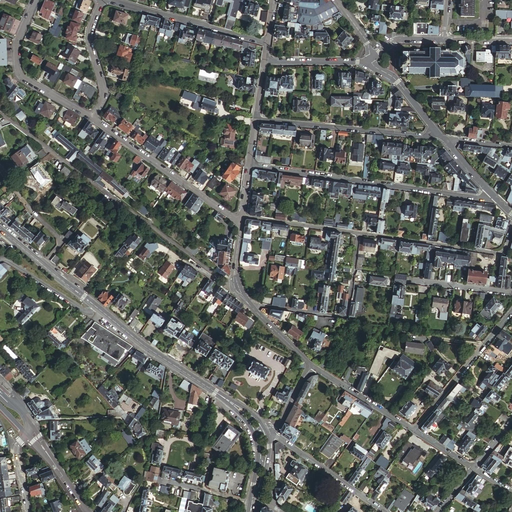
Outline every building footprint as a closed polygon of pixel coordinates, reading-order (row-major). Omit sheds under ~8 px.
[(47,0),(44,0),(42,7),(51,11),(54,6),(51,5),(52,2),(47,0)] [(82,0),(78,0),(76,8),(87,12),(91,1),(87,0),(85,0),(86,1),(82,0)] [(194,0),(194,5),(202,8),(201,11),(209,13),(212,0),(194,0)] [(240,0),(216,0),(216,4),(222,6),(223,0),(230,0),(233,1),(229,16),(228,15),(227,19),(224,28),(232,30),(240,0)] [(256,1),(251,0),(241,0),(240,5),(243,6),(239,21),(245,23),(246,21),(255,24),(257,15),(256,14),(258,7),(254,6),(256,1)] [(330,0),(299,0),(299,6),(298,11),(297,15),(297,19),(296,23),(304,25),(312,26),(318,23),(320,22),(324,20),(330,16),(332,15),(339,12),(330,0)] [(369,0),(368,8),(379,10),(379,4),(377,4),(377,0),(369,0)] [(443,0),(430,0),(430,9),(442,10),(443,0)] [(460,15),(473,16),(473,0),(459,0),(460,2),(458,2),(458,6),(460,7),(460,15)] [(390,5),(381,4),(381,10),(389,11),(388,18),(403,19),(403,18),(407,18),(407,12),(403,12),(404,7),(395,6),(395,4),(393,4),(392,6),(390,5)] [(42,7),(40,12),(43,14),(42,17),(52,21),(54,17),(50,15),(51,11),(42,7)] [(296,9),(285,7),(284,13),(293,14),(297,15),(298,11),(296,11),(296,9)] [(128,15),(112,10),(109,20),(125,25),(128,15)] [(82,13),(76,11),(73,19),(81,22),(83,16),(81,16),(82,13)] [(511,11),(496,11),(496,19),(506,19),(506,18),(511,17),(511,22),(511,29),(511,28),(511,11)] [(342,16),(339,12),(332,15),(336,21),(342,16)] [(293,14),(284,13),(283,21),(295,23),(296,23),(297,19),(292,18),(293,14)] [(15,19),(4,14),(0,22),(0,28),(9,32),(15,19)] [(59,27),(62,17),(63,16),(59,14),(54,25),(59,27)] [(147,16),(142,14),(138,27),(143,28),(145,23),(147,16)] [(380,15),(371,14),(370,19),(374,19),(373,27),(379,28),(380,15)] [(147,16),(145,23),(151,25),(153,17),(147,15),(147,16)] [(153,17),(151,25),(158,27),(159,23),(161,23),(162,19),(153,17)] [(162,19),(161,23),(159,29),(159,32),(165,33),(165,35),(171,36),(172,31),(171,31),(173,24),(166,23),(167,20),(162,19)] [(79,25),(72,22),(70,28),(68,27),(67,29),(77,33),(79,25)] [(295,28),(295,23),(286,22),(286,28),(275,26),(273,38),(283,39),(283,37),(289,37),(290,28),(287,28),(287,27),(295,28)] [(296,23),(295,23),(295,28),(295,34),(295,38),(308,38),(308,36),(312,36),(312,32),(308,32),(308,28),(304,28),(304,25),(296,23)] [(427,34),(428,26),(428,23),(413,23),(412,34),(427,34)] [(187,26),(180,24),(179,30),(180,30),(179,36),(186,38),(186,36),(192,38),(193,34),(194,30),(186,28),(187,26)] [(57,31),(58,27),(54,25),(50,35),(55,37),(57,31)] [(438,35),(438,27),(428,26),(427,34),(438,35)] [(67,29),(66,32),(68,33),(66,37),(74,40),(77,33),(67,29)] [(205,31),(198,29),(197,31),(196,35),(195,40),(199,41),(202,41),(205,31)] [(94,35),(95,36),(103,38),(106,39),(107,34),(105,34),(105,33),(95,30),(94,35)] [(216,34),(205,31),(202,41),(203,42),(204,43),(206,44),(207,43),(213,44),(216,34)] [(353,39),(343,31),(333,42),(344,50),(353,39)] [(42,36),(34,32),(30,41),(39,45),(42,36)] [(139,43),(141,39),(136,37),(125,33),(122,42),(135,45),(136,42),(139,43)] [(329,37),(326,33),(316,33),(316,39),(323,39),(323,43),(329,43),(329,37)] [(224,36),(216,34),(213,44),(221,46),(222,45),(224,36)] [(233,38),(224,36),(222,45),(228,46),(228,48),(230,49),(230,47),(233,38)] [(243,41),(233,38),(230,47),(241,50),(242,46),(243,41)] [(257,44),(248,42),(246,57),(243,56),(243,60),(244,60),(246,61),(245,65),(253,66),(257,44)] [(132,48),(120,44),(117,55),(125,58),(124,60),(129,62),(132,54),(130,53),(132,48)] [(80,52),(68,45),(62,57),(70,61),(71,59),(75,61),(80,52)] [(495,53),(495,59),(510,59),(511,58),(511,53),(510,53),(510,46),(495,46),(495,53)] [(418,48),(417,48),(417,49),(415,49),(415,48),(414,48),(414,49),(415,49),(414,51),(413,51),(413,52),(408,52),(409,51),(407,51),(407,52),(404,52),(404,51),(401,51),(401,54),(402,54),(402,57),(400,57),(399,57),(400,58),(400,60),(399,60),(398,61),(399,62),(400,65),(399,64),(399,66),(399,68),(399,70),(400,70),(400,69),(402,69),(402,72),(401,72),(401,74),(403,74),(407,74),(407,75),(409,75),(409,74),(413,74),(413,75),(414,75),(414,74),(419,74),(419,75),(420,75),(420,74),(426,74),(426,75),(427,75),(427,78),(426,78),(426,79),(427,79),(428,79),(428,80),(429,80),(430,79),(437,79),(437,80),(438,80),(438,79),(439,79),(439,78),(440,78),(439,78),(439,75),(440,75),(440,74),(443,75),(444,75),(444,74),(448,75),(449,75),(450,75),(450,74),(456,74),(457,75),(457,74),(459,71),(460,72),(461,71),(460,71),(462,69),(463,69),(463,68),(462,68),(462,58),(463,58),(462,57),(462,58),(460,56),(461,55),(460,54),(459,55),(457,53),(457,52),(456,53),(450,53),(450,52),(450,51),(448,51),(448,52),(445,52),(445,51),(443,51),(443,52),(441,52),(440,51),(439,51),(439,50),(440,50),(440,49),(439,49),(439,48),(439,47),(437,47),(437,48),(430,48),(430,47),(429,47),(429,48),(428,48),(428,49),(427,49),(427,50),(428,50),(428,51),(427,51),(427,52),(424,52),(424,51),(423,51),(423,52),(419,52),(419,51),(418,51),(418,50),(419,50),(419,49),(418,49),(418,48)] [(485,52),(481,51),(474,51),(474,61),(485,61),(485,62),(491,62),(491,54),(489,54),(489,49),(485,49),(485,52)] [(44,61),(45,58),(32,51),(30,53),(34,55),(44,61)] [(44,61),(34,55),(31,61),(41,66),(44,61)] [(58,68),(49,63),(44,70),(54,76),(58,68)] [(121,69),(112,65),(110,71),(119,74),(118,78),(124,81),(128,69),(121,67),(121,69)] [(80,73),(67,66),(64,71),(67,73),(68,72),(78,77),(80,73)] [(367,80),(369,75),(355,71),(355,75),(355,81),(360,82),(361,80),(367,81),(367,80)] [(354,87),(355,81),(355,75),(345,75),(345,74),(344,73),(340,73),(339,74),(335,74),(335,87),(354,87)] [(312,75),(312,89),(315,89),(322,89),(322,80),(323,80),(324,74),(315,74),(315,75),(312,75)] [(74,88),(78,80),(69,75),(65,83),(74,88)] [(89,78),(86,76),(83,80),(90,84),(93,80),(89,78)] [(257,80),(240,76),(239,82),(238,82),(236,89),(238,89),(237,90),(238,90),(241,91),(242,90),(247,90),(247,92),(254,94),(255,93),(257,80)] [(279,91),(281,79),(267,77),(267,80),(265,96),(269,97),(269,91),(273,92),(273,96),(278,97),(279,91)] [(287,79),(281,79),(279,91),(293,91),(293,79),(291,77),(287,77),(287,78),(287,79)] [(78,90),(82,82),(78,80),(74,88),(78,90)] [(11,88),(16,93),(22,99),(26,94),(11,81),(5,87),(9,90),(11,88)] [(83,82),(82,82),(78,90),(74,98),(79,101),(81,97),(78,95),(80,92),(91,98),(96,89),(83,82)] [(469,85),(469,82),(462,82),(462,88),(465,88),(465,94),(458,94),(458,95),(457,94),(455,94),(456,87),(448,87),(448,88),(445,88),(445,91),(439,90),(439,96),(444,96),(448,96),(453,97),(468,97),(469,85)] [(381,95),(382,90),(380,90),(380,84),(375,83),(375,84),(373,83),(373,87),(371,88),(371,89),(371,90),(372,91),(372,95),(376,95),(381,95)] [(396,86),(391,84),(389,97),(392,97),(395,97),(403,97),(404,98),(396,86)] [(468,97),(480,97),(494,97),(494,86),(469,85),(468,97)] [(494,86),(494,97),(501,98),(502,86),(494,86)] [(19,114),(16,116),(21,122),(27,116),(12,99),(16,93),(11,88),(9,90),(6,94),(10,101),(11,103),(19,114)] [(365,91),(362,96),(362,99),(368,99),(371,99),(372,95),(372,91),(371,90),(371,89),(368,93),(365,91)] [(116,92),(114,96),(122,100),(123,95),(116,92)] [(312,93),(309,93),(293,93),(292,102),(294,102),(294,100),(303,101),(303,103),(307,103),(307,100),(312,100),(312,93)] [(219,102),(206,97),(198,95),(196,100),(198,101),(197,107),(203,109),(203,107),(220,112),(221,108),(217,106),(219,102)] [(353,109),(354,96),(331,96),(331,106),(340,106),(340,103),(344,103),(344,106),(352,107),(352,109),(353,109)] [(358,101),(358,96),(354,96),(353,109),(353,112),(360,112),(361,110),(366,110),(366,103),(362,103),(362,102),(358,101)] [(444,96),(439,96),(431,96),(431,106),(433,109),(439,109),(439,105),(443,105),(444,96)] [(394,104),(394,110),(416,112),(412,108),(404,107),(403,108),(400,107),(401,103),(403,103),(403,97),(395,97),(394,104)] [(308,103),(307,103),(303,103),(303,101),(294,100),(294,102),(293,110),(307,111),(308,103)] [(386,101),(383,100),(383,102),(374,102),(374,113),(380,113),(380,112),(387,113),(388,105),(388,101),(386,101)] [(461,100),(456,100),(456,103),(450,103),(449,114),(456,114),(456,112),(464,112),(464,105),(461,105),(461,100)] [(493,117),(493,106),(489,106),(490,102),(483,101),(483,105),(482,104),(481,116),(486,116),(486,117),(487,117),(488,118),(491,119),(492,117),(493,117)] [(504,103),(498,103),(497,106),(496,106),(495,117),(505,118),(506,110),(509,110),(509,104),(508,104),(509,101),(504,101),(504,103)] [(55,108),(45,102),(39,113),(49,119),(55,108)] [(77,114),(63,107),(58,115),(64,119),(74,126),(80,116),(77,114)] [(122,117),(123,117),(119,114),(116,111),(116,109),(115,109),(114,110),(110,107),(107,112),(107,113),(104,117),(109,120),(110,120),(117,125),(122,117)] [(400,114),(396,113),(396,115),(390,114),(389,125),(400,126),(400,114)] [(400,114),(400,126),(401,126),(401,130),(408,131),(408,123),(407,123),(407,122),(410,120),(410,116),(409,115),(408,115),(408,113),(405,113),(405,114),(400,114)] [(133,125),(124,119),(119,127),(130,135),(136,127),(140,121),(137,119),(133,125)] [(90,122),(89,121),(79,135),(80,136),(81,135),(82,135),(85,132),(88,134),(91,129),(90,128),(91,127),(93,124),(90,122)] [(224,134),(222,134),(222,138),(220,138),(219,144),(224,144),(224,143),(230,144),(229,145),(235,146),(236,138),(233,138),(233,135),(235,125),(225,123),(225,127),(224,127),(223,132),(224,132),(224,134)] [(272,134),(273,124),(262,123),(260,125),(259,133),(272,134)] [(284,125),(273,124),(272,134),(295,136),(295,135),(296,127),(284,125)] [(91,127),(90,128),(91,129),(88,134),(94,138),(98,132),(91,127)] [(148,136),(136,127),(130,135),(143,144),(148,136)] [(477,129),(478,127),(473,127),(473,130),(469,129),(469,137),(477,138),(477,129)] [(57,131),(55,129),(44,141),(46,143),(53,135),(57,131)] [(107,134),(103,131),(95,143),(103,148),(107,142),(104,139),(107,136),(106,135),(107,134)] [(60,133),(57,138),(72,151),(76,146),(72,144),(60,133)] [(299,135),(295,135),(295,136),(293,143),(298,143),(298,145),(306,146),(313,147),(314,135),(305,135),(305,134),(300,133),(299,134),(299,135)] [(161,142),(151,135),(148,140),(149,140),(145,145),(154,151),(161,142)] [(120,143),(115,140),(112,145),(108,151),(110,152),(111,151),(113,153),(110,158),(116,162),(121,155),(116,152),(118,150),(116,149),(120,143)] [(392,143),(382,142),(382,145),(381,153),(388,153),(391,154),(392,143)] [(363,144),(353,143),(352,160),(361,161),(363,144)] [(391,154),(397,154),(400,155),(401,144),(392,143),(391,154)] [(340,145),(336,144),(334,160),(343,161),(344,154),(343,154),(343,150),(339,149),(340,145)] [(400,155),(403,155),(411,156),(412,149),(405,148),(406,145),(401,144),(400,155)] [(481,147),(463,145),(462,150),(462,151),(468,151),(468,153),(481,154),(481,147)] [(411,156),(417,157),(421,157),(422,147),(418,146),(417,149),(412,149),(411,156)] [(163,150),(159,155),(170,163),(171,162),(174,165),(182,154),(178,152),(178,150),(176,148),(174,149),(172,152),(165,147),(163,150)] [(332,149),(319,147),(317,159),(324,161),(325,158),(332,159),(333,150),(332,150),(332,149)] [(421,157),(424,157),(427,158),(427,156),(430,156),(434,153),(434,150),(435,150),(436,150),(436,149),(436,148),(435,147),(434,147),(434,148),(433,148),(422,147),(421,157)] [(453,159),(443,148),(431,157),(430,163),(433,164),(434,159),(439,155),(441,156),(440,157),(446,164),(453,159)] [(498,166),(499,164),(501,162),(501,160),(499,158),(497,162),(491,158),(496,149),(490,148),(487,155),(482,163),(486,165),(484,169),(493,174),(498,166)] [(42,160),(48,155),(43,149),(37,153),(42,160)] [(503,157),(507,150),(500,149),(497,154),(503,157)] [(511,150),(507,150),(503,157),(509,157),(511,157),(511,160),(511,165),(511,150)] [(32,159),(26,152),(24,154),(21,151),(13,157),(21,168),(29,162),(29,161),(32,159)] [(258,162),(270,164),(270,157),(261,156),(261,151),(256,151),(255,160),(258,162)] [(84,154),(80,158),(81,158),(100,175),(104,170),(84,154)] [(139,161),(141,158),(137,155),(133,161),(137,164),(139,161)] [(188,160),(183,157),(178,165),(183,169),(184,167),(189,170),(193,165),(188,161),(188,160)] [(396,160),(394,159),(392,159),(391,164),(379,162),(378,169),(385,170),(385,169),(392,170),(393,164),(395,164),(396,160)] [(453,159),(446,164),(443,167),(451,177),(452,176),(460,170),(461,169),(453,159)] [(404,160),(399,160),(398,163),(397,162),(397,167),(396,167),(395,173),(394,173),(393,182),(398,183),(400,174),(407,174),(408,164),(405,164),(405,161),(404,160)] [(142,163),(139,161),(137,164),(133,170),(136,172),(140,175),(146,168),(141,164),(142,163)] [(416,162),(414,161),(414,164),(416,164),(415,172),(421,172),(420,174),(427,174),(427,168),(428,168),(429,163),(425,162),(422,162),(421,162),(416,162)] [(232,162),(227,169),(236,176),(239,171),(237,170),(240,168),(232,162)] [(72,171),(65,165),(60,172),(66,177),(72,171)] [(199,167),(198,166),(192,174),(192,175),(196,178),(196,179),(198,180),(199,180),(204,183),(208,177),(206,175),(207,173),(201,169),(201,170),(198,168),(199,167)] [(506,171),(498,166),(493,174),(503,180),(508,171),(507,170),(506,171)] [(39,171),(36,167),(32,170),(36,176),(35,176),(38,180),(38,179),(43,185),(50,180),(42,169),(39,171)] [(361,170),(353,168),(352,175),(360,177),(361,170)] [(227,169),(222,176),(229,181),(231,178),(233,179),(236,176),(227,169)] [(258,170),(255,169),(253,171),(253,176),(258,177),(258,178),(264,179),(264,180),(269,181),(269,180),(274,181),(276,173),(258,171),(258,170)] [(461,169),(460,170),(459,177),(465,184),(470,180),(466,175),(461,169)] [(104,170),(100,175),(102,177),(127,198),(131,193),(122,186),(109,174),(104,170)] [(184,178),(188,180),(192,175),(192,174),(189,171),(184,178)] [(76,175),(72,172),(67,177),(70,181),(76,175)] [(434,174),(428,173),(427,183),(432,183),(432,181),(434,182),(434,180),(438,181),(439,174),(436,174),(436,172),(434,172),(434,174)] [(223,178),(216,173),(208,185),(213,188),(218,182),(216,181),(219,178),(221,180),(223,178)] [(305,178),(281,174),(279,185),(279,187),(284,188),(285,181),(288,182),(288,184),(292,185),(293,182),(304,184),(305,178)] [(102,177),(100,175),(95,181),(104,187),(106,185),(100,180),(102,177)] [(165,190),(170,183),(162,179),(162,180),(156,177),(150,186),(155,189),(157,188),(163,192),(165,190)] [(465,184),(459,177),(457,191),(460,192),(461,186),(465,187),(464,192),(476,194),(479,189),(470,180),(465,184)] [(316,179),(305,178),(304,184),(328,188),(329,181),(316,179)] [(169,193),(175,184),(171,181),(170,183),(165,190),(169,193)] [(340,183),(329,181),(328,188),(327,192),(335,193),(335,192),(338,193),(340,183)] [(5,193),(11,187),(8,182),(1,188),(5,193)] [(354,184),(340,183),(338,193),(342,193),(341,194),(352,196),(353,190),(354,184)] [(173,196),(179,187),(175,184),(169,193),(173,196)] [(237,191),(227,184),(220,193),(224,196),(224,197),(228,200),(229,199),(232,201),(235,197),(233,196),(237,191)] [(366,201),(367,196),(368,186),(364,186),(356,185),(355,191),(353,190),(352,196),(352,198),(366,201)] [(372,187),(368,186),(367,196),(381,198),(382,188),(372,187)] [(179,187),(173,196),(177,199),(178,198),(183,190),(179,187)] [(389,189),(382,188),(381,198),(379,211),(383,211),(385,202),(387,202),(389,189)] [(183,190),(178,198),(182,200),(182,199),(186,193),(187,192),(183,190)] [(252,198),(255,198),(254,203),(259,204),(259,202),(260,203),(261,200),(263,201),(263,193),(253,192),(252,198)] [(191,196),(186,193),(182,199),(186,202),(191,196)] [(67,202),(56,195),(51,202),(62,210),(64,208),(73,214),(77,209),(66,202),(67,202)] [(202,201),(193,195),(186,205),(191,208),(188,212),(193,215),(195,211),(197,213),(200,209),(198,207),(202,201)] [(110,200),(104,196),(100,202),(105,206),(110,200)] [(438,197),(434,196),(430,221),(437,222),(439,209),(436,209),(438,197)] [(465,201),(447,199),(446,205),(453,206),(460,207),(464,207),(465,201)] [(475,203),(465,201),(464,207),(482,209),(487,210),(487,208),(491,208),(492,204),(476,202),(475,203)] [(259,204),(254,203),(253,209),(251,208),(250,215),(260,216),(261,208),(258,208),(259,204)] [(149,210),(141,204),(138,209),(145,215),(149,210)] [(401,205),(401,207),(400,214),(399,220),(403,220),(404,215),(408,216),(408,217),(414,217),(415,205),(410,205),(410,206),(405,205),(405,206),(401,205)] [(0,217),(8,225),(11,220),(7,217),(8,215),(7,214),(9,210),(5,206),(0,211),(0,217)] [(280,209),(276,208),(274,218),(285,219),(286,215),(279,214),(280,209)] [(28,221),(33,215),(29,211),(23,216),(28,221)] [(382,220),(383,211),(379,211),(378,216),(376,225),(375,233),(382,234),(384,220),(382,220)] [(299,220),(300,213),(292,212),(291,219),(299,220)] [(376,225),(378,216),(365,214),(364,221),(369,221),(368,224),(376,225)] [(505,231),(508,220),(497,217),(479,215),(478,224),(485,226),(490,227),(492,222),(496,223),(495,228),(505,231)] [(333,226),(347,229),(347,225),(339,224),(339,220),(339,219),(334,219),(333,226)] [(467,219),(462,219),(458,245),(461,245),(461,241),(466,242),(468,227),(466,227),(467,219)] [(18,233),(23,226),(15,220),(10,227),(18,233)] [(251,239),(252,233),(250,233),(251,223),(261,225),(261,221),(247,220),(246,220),(244,237),(251,239)] [(430,221),(428,235),(427,240),(428,240),(433,241),(433,237),(434,237),(437,222),(430,221)] [(289,225),(273,223),(273,227),(273,229),(272,230),(281,232),(281,230),(288,231),(289,225)] [(485,226),(478,224),(474,247),(484,249),(487,238),(489,229),(484,228),(485,226)] [(30,232),(23,226),(18,233),(24,238),(30,232)] [(490,227),(485,226),(484,228),(489,229),(494,231),(504,234),(505,231),(495,228),(490,227)] [(68,239),(73,233),(70,230),(65,236),(68,239)] [(41,232),(35,238),(34,240),(40,245),(44,240),(46,241),(50,237),(43,231),(41,232)] [(341,233),(331,231),(329,243),(333,243),(336,244),(340,244),(342,245),(343,240),(342,239),(340,239),(341,233)] [(504,234),(494,231),(491,239),(502,243),(504,234)] [(24,238),(31,244),(34,240),(35,238),(34,237),(35,236),(30,232),(24,238)] [(142,238),(136,233),(131,239),(129,237),(125,242),(134,249),(142,238)] [(89,240),(82,234),(80,237),(77,235),(72,241),(71,240),(67,245),(72,249),(74,248),(80,252),(81,251),(82,252),(84,250),(84,249),(83,248),(87,243),(89,240)] [(293,235),(292,234),(291,240),(292,240),(302,242),(304,242),(305,236),(298,235),(297,234),(293,234),(293,235)] [(213,249),(218,250),(230,253),(232,241),(214,237),(209,243),(213,246),(214,247),(213,249)] [(250,242),(251,239),(244,237),(243,244),(240,261),(258,264),(259,256),(247,254),(248,242),(250,242)] [(321,239),(311,238),(309,249),(320,251),(320,250),(326,251),(327,245),(321,244),(321,239)] [(360,242),(359,249),(364,250),(365,251),(374,252),(375,241),(364,239),(364,238),(361,238),(360,242)] [(400,241),(382,238),(381,246),(381,249),(388,250),(388,244),(395,245),(394,251),(398,251),(400,241)] [(271,242),(266,241),(263,240),(262,248),(270,249),(271,242)] [(417,244),(400,241),(398,251),(398,252),(415,254),(416,253),(417,244)] [(144,246),(150,251),(151,252),(157,246),(157,242),(149,244),(147,242),(144,246)] [(191,243),(187,247),(196,256),(200,251),(191,243)] [(333,243),(331,254),(338,255),(340,244),(336,244),(333,243)] [(381,249),(380,250),(398,252),(398,251),(394,251),(395,245),(388,244),(388,250),(381,249)] [(436,246),(417,244),(416,253),(419,254),(419,249),(426,250),(425,258),(427,258),(427,260),(425,260),(425,261),(427,262),(426,263),(433,264),(436,246)] [(144,246),(142,245),(140,248),(142,250),(141,251),(142,252),(141,254),(139,256),(144,260),(147,256),(146,255),(150,251),(144,246)] [(210,255),(229,259),(230,253),(218,250),(213,249),(214,247),(213,246),(209,251),(211,253),(210,255)] [(359,249),(356,269),(362,269),(363,260),(365,260),(366,254),(364,254),(365,251),(364,250),(359,249)] [(441,262),(447,263),(449,253),(446,252),(442,252),(441,262)] [(478,253),(471,252),(470,256),(469,266),(469,269),(475,270),(478,253)] [(331,254),(328,253),(327,255),(326,264),(336,265),(338,255),(331,254)] [(456,254),(453,253),(449,253),(447,263),(454,264),(456,254)] [(61,259),(56,254),(51,260),(57,265),(61,259)] [(297,263),(297,268),(304,269),(305,261),(294,259),(294,258),(289,257),(290,255),(287,254),(286,262),(297,263)] [(459,254),(456,254),(454,264),(454,268),(460,269),(461,265),(462,255),(459,254)] [(210,255),(210,259),(213,262),(217,265),(217,264),(218,262),(223,264),(228,265),(229,259),(210,255)] [(465,255),(462,255),(461,265),(469,266),(470,256),(465,255)] [(131,257),(124,265),(136,273),(137,271),(129,265),(134,259),(131,257)] [(97,268),(87,260),(77,273),(86,281),(97,268)] [(175,266),(167,261),(159,273),(167,278),(175,266)] [(0,277),(11,266),(5,262),(1,263),(0,263),(0,277)] [(297,263),(286,262),(285,270),(293,271),(293,273),(296,274),(297,268),(297,263)] [(430,279),(431,273),(433,264),(426,263),(425,270),(424,279),(430,279)] [(184,281),(186,277),(192,268),(186,264),(178,277),(184,281)] [(230,271),(231,266),(228,265),(223,264),(222,265),(222,269),(223,270),(230,275),(230,271)] [(285,266),(271,264),(270,276),(273,276),(278,277),(278,278),(283,279),(285,266)] [(336,265),(326,264),(325,271),(335,272),(336,265)] [(226,273),(217,266),(215,270),(224,277),(226,273)] [(192,268),(186,277),(188,278),(189,277),(193,280),(198,272),(192,268)] [(356,270),(354,281),(357,282),(362,282),(363,275),(361,271),(356,270)] [(468,270),(467,282),(485,284),(486,278),(486,271),(482,271),(482,272),(468,270)] [(335,272),(325,271),(325,272),(324,275),(324,277),(323,279),(334,281),(335,272)] [(406,275),(395,274),(395,275),(395,277),(394,283),(405,284),(406,280),(406,275)] [(388,278),(371,275),(370,283),(387,285),(388,278)] [(485,286),(490,287),(490,281),(498,282),(499,277),(489,276),(489,279),(486,278),(485,284),(485,286)] [(212,282),(207,278),(196,293),(201,296),(204,292),(208,295),(209,294),(212,291),(209,289),(211,287),(209,286),(212,282)] [(319,288),(319,291),(318,294),(328,296),(330,283),(325,282),(325,285),(324,285),(324,288),(319,288)] [(404,287),(405,284),(394,283),(394,287),(392,302),(403,303),(406,287),(404,287)] [(98,297),(103,292),(97,287),(93,293),(98,297)] [(219,287),(214,295),(218,298),(214,304),(212,303),(208,310),(214,314),(222,302),(227,294),(228,293),(219,287)] [(357,287),(354,303),(356,303),(355,310),(361,311),(364,288),(357,287)] [(105,289),(103,292),(98,297),(103,301),(102,302),(109,308),(113,302),(114,301),(114,300),(112,299),(115,295),(110,292),(109,293),(105,289)] [(347,306),(349,293),(345,292),(344,299),(343,302),(340,301),(339,305),(343,305),(347,306)] [(125,296),(120,293),(114,301),(113,302),(120,308),(121,306),(124,308),(131,299),(125,295),(125,296)] [(488,303),(489,302),(484,299),(484,293),(480,293),(479,298),(488,303)] [(157,308),(163,300),(154,294),(147,306),(151,309),(153,306),(157,308)] [(222,302),(230,307),(235,299),(227,294),(222,302)] [(272,305),(279,306),(281,298),(281,294),(277,294),(276,298),(273,298),(272,305)] [(320,312),(326,312),(326,309),(328,296),(318,294),(317,301),(321,302),(321,305),(320,312)] [(16,320),(22,325),(27,319),(39,307),(26,296),(24,299),(20,295),(15,302),(18,304),(21,301),(22,302),(21,302),(24,305),(23,306),(24,309),(26,310),(16,320)] [(447,300),(433,298),(431,308),(436,308),(438,309),(439,311),(439,314),(445,314),(447,300)] [(492,298),(489,302),(488,303),(496,309),(496,308),(499,310),(500,310),(502,308),(502,307),(499,304),(500,304),(492,298)] [(230,307),(238,312),(239,311),(243,305),(235,299),(230,307)] [(455,301),(454,312),(462,313),(463,302),(455,301)] [(463,302),(462,313),(471,314),(472,303),(463,302)] [(21,309),(14,303),(13,305),(12,306),(19,312),(21,309)] [(307,310),(320,312),(321,305),(308,303),(307,310)] [(496,309),(488,303),(483,309),(491,315),(496,309)] [(346,315),(347,306),(343,305),(343,307),(340,307),(340,310),(336,310),(335,314),(346,315)] [(392,308),(391,308),(389,317),(389,318),(403,319),(403,314),(395,314),(396,309),(394,309),(394,306),(392,306),(392,308)] [(135,318),(139,311),(136,309),(130,316),(134,319),(135,318)] [(157,311),(156,310),(151,318),(157,322),(156,324),(160,327),(161,325),(162,325),(166,319),(161,315),(162,314),(159,312),(158,314),(156,312),(157,311)] [(291,312),(271,310),(268,316),(279,322),(280,321),(282,322),(281,322),(281,323),(282,324),(283,324),(284,324),(285,324),(291,312)] [(249,319),(239,311),(238,312),(234,319),(239,322),(237,325),(241,327),(243,325),(245,326),(249,319)] [(306,318),(307,314),(301,313),(299,313),(299,315),(296,315),(296,318),(306,323),(306,318)] [(91,319),(87,316),(82,322),(85,325),(91,319)] [(179,338),(185,329),(183,327),(185,325),(179,321),(178,322),(173,318),(165,331),(178,339),(179,338)] [(126,342),(91,319),(85,325),(83,328),(84,330),(78,339),(113,365),(115,363),(124,350),(126,349),(123,347),(126,342)] [(487,328),(482,324),(480,327),(475,323),(470,329),(471,330),(469,334),(475,339),(478,335),(479,337),(487,328)] [(297,341),(302,334),(292,326),(287,332),(293,337),(292,338),(296,341),(297,340),(297,341)] [(185,328),(185,329),(179,338),(193,347),(196,342),(186,336),(189,331),(185,328)] [(51,329),(46,334),(61,351),(66,347),(63,344),(64,343),(51,329)] [(510,336),(502,330),(496,337),(500,339),(502,341),(503,340),(504,341),(505,340),(507,341),(510,336)] [(324,338),(319,335),(316,340),(315,339),(314,341),(315,342),(311,348),(316,352),(317,349),(318,350),(319,350),(321,347),(320,346),(320,345),(324,338)] [(213,347),(201,339),(195,348),(206,356),(213,347)] [(505,342),(507,341),(505,340),(504,341),(503,340),(502,341),(500,339),(495,347),(501,351),(507,343),(505,342)] [(424,344),(406,341),(404,350),(422,353),(424,344)] [(132,346),(126,342),(123,347),(126,349),(128,350),(132,346)] [(209,358),(218,364),(224,354),(214,348),(209,355),(211,356),(209,358)] [(125,351),(124,350),(115,363),(116,363),(125,351)] [(147,357),(136,350),(131,356),(140,361),(137,365),(139,366),(138,367),(137,366),(135,368),(139,370),(147,357)] [(414,362),(402,353),(399,357),(398,357),(391,368),(404,378),(412,366),(414,362)] [(218,364),(227,370),(233,360),(224,354),(218,364)] [(450,365),(440,357),(438,360),(437,359),(436,361),(437,362),(432,368),(440,374),(445,368),(447,370),(450,365)] [(33,381),(37,376),(22,360),(18,359),(16,362),(16,365),(33,381)] [(274,371),(258,360),(250,371),(266,382),(274,371)] [(164,368),(160,365),(158,367),(151,362),(147,369),(148,370),(148,371),(149,372),(151,372),(162,379),(164,368)] [(0,370),(6,376),(9,373),(0,363),(0,370)] [(494,366),(498,369),(505,374),(507,370),(496,363),(494,366)] [(498,369),(494,366),(491,365),(486,372),(489,373),(483,383),(486,386),(490,381),(498,369)] [(505,374),(498,369),(490,381),(494,384),(493,386),(498,390),(506,380),(508,381),(511,377),(505,374)] [(361,392),(364,385),(370,371),(368,370),(366,374),(363,373),(356,390),(361,393),(361,392)] [(8,379),(10,380),(14,375),(10,372),(9,373),(6,376),(8,379)] [(316,376),(316,374),(312,375),(307,379),(306,380),(295,401),(298,403),(299,404),(300,404),(302,406),(303,404),(301,403),(309,387),(311,387),(316,376)] [(439,394),(443,389),(434,383),(432,380),(428,386),(439,394)] [(190,393),(191,385),(184,381),(180,387),(190,393)] [(463,381),(460,385),(466,389),(471,393),(474,388),(463,381)] [(458,384),(448,395),(458,402),(462,405),(464,403),(459,399),(457,399),(466,389),(460,385),(458,384)] [(202,392),(191,385),(190,393),(188,403),(198,405),(199,400),(198,400),(198,398),(202,392)] [(439,394),(428,386),(426,385),(425,386),(427,387),(424,391),(436,398),(439,394)] [(31,390),(27,386),(21,392),(24,396),(31,390)] [(109,393),(101,386),(98,390),(111,404),(112,403),(115,407),(118,404),(120,403),(119,401),(116,398),(115,400),(109,393)] [(287,403),(294,390),(287,386),(282,394),(278,392),(275,397),(287,403)] [(356,399),(343,390),(339,395),(345,398),(350,402),(346,407),(345,409),(348,410),(353,404),(356,399)] [(496,393),(491,390),(483,401),(487,403),(492,397),(496,393)] [(124,393),(120,399),(119,401),(120,403),(122,404),(124,399),(126,401),(125,402),(132,406),(135,401),(129,397),(129,396),(124,393)] [(158,410),(159,399),(154,395),(148,404),(158,410)] [(458,402),(448,395),(438,408),(443,412),(451,402),(456,405),(458,402)] [(50,407),(51,405),(53,403),(51,399),(48,399),(45,400),(43,400),(41,397),(38,396),(29,403),(36,414),(50,407)] [(350,402),(345,398),(341,404),(346,407),(350,402)] [(373,409),(356,399),(353,404),(362,409),(360,413),(367,418),(373,409)] [(418,407),(409,399),(399,412),(407,419),(418,407)] [(473,408),(467,404),(465,407),(470,410),(474,412),(477,415),(479,412),(480,413),(486,405),(482,402),(480,405),(478,403),(473,408)] [(121,415),(125,412),(118,404),(115,407),(114,408),(116,409),(121,415)] [(60,417),(51,405),(50,407),(36,414),(39,418),(60,417)] [(300,409),(294,405),(281,431),(282,434),(294,443),(298,437),(295,435),(300,427),(297,425),(296,426),(293,424),(299,416),(300,417),(302,414),(308,417),(309,418),(308,419),(308,420),(311,422),(313,421),(318,425),(320,423),(314,419),(300,409)] [(122,417),(123,418),(124,419),(129,415),(130,414),(127,410),(125,412),(121,415),(122,416),(122,417)] [(180,412),(164,410),(162,422),(178,424),(180,412)] [(320,410),(314,419),(320,423),(322,419),(326,414),(320,410)] [(350,412),(348,410),(339,423),(341,424),(350,412)] [(442,413),(436,410),(433,414),(422,427),(421,429),(421,430),(422,431),(424,432),(428,428),(428,429),(434,422),(437,417),(439,414),(440,415),(440,416),(443,418),(445,415),(442,413)] [(474,412),(470,410),(465,416),(468,419),(474,412)] [(477,415),(474,412),(468,419),(462,426),(466,429),(478,415),(477,415)] [(509,418),(502,413),(499,418),(505,422),(509,418)] [(300,427),(308,417),(302,414),(300,417),(299,416),(293,424),(296,426),(297,425),(300,427)] [(437,417),(434,422),(434,423),(435,423),(436,423),(437,423),(438,423),(439,423),(440,422),(441,422),(446,416),(445,415),(443,418),(440,416),(440,415),(439,414),(437,417)] [(132,429),(133,428),(137,421),(137,420),(137,419),(136,419),(135,419),(135,418),(135,419),(134,419),(133,420),(129,415),(124,419),(132,429)] [(391,420),(386,417),(381,424),(382,426),(371,442),(373,443),(374,441),(375,442),(384,431),(387,425),(391,420)] [(57,429),(60,429),(60,423),(61,423),(61,420),(51,421),(52,428),(57,428),(57,429)] [(147,432),(138,420),(137,421),(133,428),(139,438),(147,432)] [(396,423),(391,420),(387,425),(392,429),(396,423)] [(240,432),(229,424),(212,447),(223,454),(240,432)] [(61,429),(60,429),(57,429),(57,428),(52,428),(52,439),(61,439),(61,429)] [(133,428),(132,429),(131,431),(137,439),(139,438),(133,428)] [(167,431),(157,429),(156,436),(166,438),(167,431)] [(472,433),(468,430),(466,432),(469,434),(459,448),(460,448),(459,449),(460,450),(459,452),(462,455),(476,437),(471,434),(472,433)] [(136,440),(129,431),(124,435),(131,444),(136,440)] [(391,436),(384,431),(375,442),(383,447),(391,436)] [(349,443),(351,440),(343,435),(341,438),(349,443)] [(488,443),(491,440),(483,435),(481,439),(488,443)] [(446,446),(448,443),(447,442),(449,440),(445,437),(441,443),(446,446)] [(92,449),(85,438),(81,441),(80,439),(78,440),(71,444),(79,457),(86,453),(86,452),(92,449)] [(366,455),(369,451),(354,441),(348,449),(352,452),(352,453),(353,454),(354,453),(363,460),(366,455)] [(285,446),(278,442),(275,443),(275,452),(278,452),(279,451),(279,449),(281,448),(282,449),(283,448),(285,446)] [(397,457),(408,464),(409,463),(413,465),(422,451),(407,442),(397,457)] [(446,446),(452,450),(455,446),(449,442),(448,443),(446,446)] [(155,453),(153,462),(160,464),(164,446),(154,444),(154,447),(155,447),(153,453),(155,453)] [(497,446),(489,456),(500,462),(511,469),(511,448),(511,447),(504,458),(500,456),(501,454),(498,451),(500,448),(497,446)] [(372,447),(369,451),(366,455),(370,458),(376,450),(372,447)] [(441,452),(440,451),(423,471),(430,476),(433,472),(434,473),(443,463),(442,462),(445,458),(440,454),(441,452)] [(104,465),(94,454),(86,461),(97,472),(104,465)] [(380,454),(375,462),(380,465),(383,468),(388,461),(380,454)] [(370,458),(366,455),(363,460),(361,462),(348,481),(353,484),(360,473),(362,474),(365,470),(363,468),(370,458)] [(500,462),(489,456),(481,466),(482,469),(491,474),(500,462)] [(295,467),(291,471),(292,472),(289,477),(290,478),(289,479),(289,480),(297,485),(300,480),(299,479),(306,469),(294,460),(293,460),(291,463),(292,464),(295,467)] [(69,470),(74,466),(71,462),(66,466),(69,470)] [(173,467),(165,465),(162,474),(162,477),(165,478),(166,472),(172,473),(173,467)] [(383,468),(380,465),(377,470),(374,475),(379,478),(377,481),(380,483),(382,479),(388,471),(383,468)] [(35,469),(38,468),(37,466),(26,469),(27,475),(36,473),(35,469)] [(43,481),(43,482),(56,477),(52,470),(49,467),(48,467),(44,468),(41,470),(42,473),(40,474),(43,481)] [(184,470),(173,467),(172,473),(178,475),(181,475),(181,474),(183,474),(184,470)] [(228,471),(213,467),(212,473),(213,474),(211,481),(210,481),(209,486),(225,490),(227,482),(226,482),(228,471)] [(112,473),(108,469),(99,478),(106,487),(105,490),(103,492),(104,493),(103,495),(104,495),(98,504),(102,507),(109,496),(107,495),(109,492),(107,486),(109,485),(115,490),(118,486),(115,483),(117,481),(111,474),(112,473)] [(149,471),(147,479),(156,482),(158,473),(151,472),(149,471)] [(195,473),(186,471),(185,477),(186,477),(190,478),(190,479),(193,480),(195,473)] [(393,475),(388,471),(382,479),(380,483),(373,493),(378,496),(380,493),(381,493),(388,483),(388,482),(390,478),(391,475),(392,476),(393,475)] [(4,480),(9,479),(17,478),(16,476),(16,474),(9,475),(8,472),(3,473),(4,480)] [(206,475),(195,473),(193,480),(193,482),(197,483),(198,480),(204,481),(206,475)] [(464,485),(459,492),(472,500),(474,496),(472,494),(475,490),(476,490),(477,487),(480,482),(482,478),(475,473),(464,485)] [(131,478),(125,474),(119,485),(124,488),(123,490),(124,492),(124,493),(125,493),(126,494),(127,494),(128,494),(129,494),(131,493),(133,489),(135,490),(139,485),(136,483),(139,479),(133,475),(131,478)] [(280,502),(282,504),(293,488),(292,488),(295,485),(288,480),(286,484),(284,482),(279,489),(276,487),(276,496),(280,502)] [(45,490),(42,482),(30,486),(32,495),(45,490)] [(358,488),(362,491),(366,485),(362,482),(358,488)] [(169,493),(170,486),(163,484),(161,491),(169,493)] [(150,489),(145,487),(142,502),(147,504),(148,499),(150,489)] [(413,495),(404,488),(397,499),(394,504),(401,509),(407,501),(408,502),(413,495)] [(354,494),(347,490),(340,500),(347,504),(354,494)] [(472,500),(459,492),(455,497),(462,501),(461,502),(473,510),(477,503),(472,500)] [(201,511),(211,511),(212,507),(208,506),(208,503),(207,502),(209,493),(206,493),(203,503),(201,511)] [(437,505),(420,494),(413,504),(415,506),(420,499),(422,500),(421,502),(433,510),(437,505)] [(114,495),(111,499),(117,503),(120,499),(114,495)] [(0,498),(0,507),(5,507),(8,506),(7,497),(0,498)] [(183,497),(179,511),(184,511),(188,498),(183,497)] [(386,507),(389,510),(394,504),(397,499),(393,497),(386,507)] [(54,511),(60,511),(59,507),(62,506),(61,504),(61,503),(60,499),(51,502),(53,509),(54,511)] [(101,511),(111,511),(112,511),(112,510),(117,503),(111,499),(101,511)] [(201,511),(203,503),(199,502),(197,503),(193,503),(194,501),(189,500),(187,510),(190,510),(190,511),(201,511)] [(147,504),(142,502),(140,511),(139,511),(146,511),(149,504),(147,504)] [(479,505),(477,503),(473,510),(471,511),(479,511),(481,508),(478,506),(479,505)]
